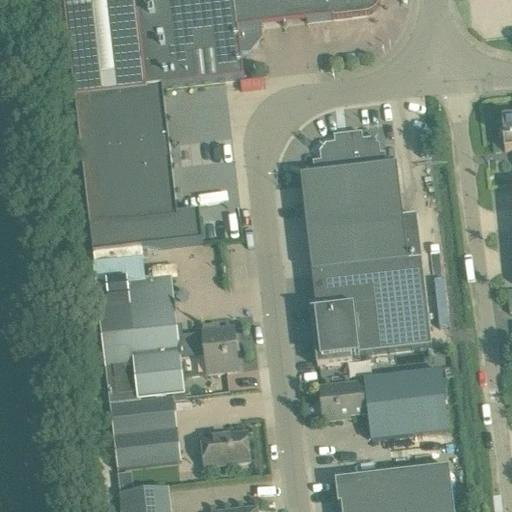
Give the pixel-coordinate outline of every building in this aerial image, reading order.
[(63,0),(76,101),(146,93),(135,0),(63,0)] [(135,0),(146,93),(244,82),(241,56),(250,55),(262,40),(261,30),(381,16),(379,0),(135,0)] [(76,102),(75,102),(90,232),(93,258),(204,246),(200,216),(178,218),(163,92),(76,102)] [(511,122),(503,123),(504,134),(503,134),(505,153),(511,152),(511,122)] [(315,178),(301,180),(318,323),(312,324),(318,369),(352,365),(352,360),(395,355),(371,144),(363,145),(362,135),(334,138),(335,148),(328,149),(323,155),(323,163),(313,164),(315,178)] [(377,149),(371,144),(395,355),(432,350),(417,218),(403,220),(397,168),(387,170),(385,156),(378,157),(377,149)] [(93,258),(93,259),(96,289),(108,389),(110,409),(141,406),(174,402),(185,401),(183,381),(181,361),(185,360),(184,354),(182,338),(181,328),(177,328),(172,280),(207,276),(204,246),(93,258)] [(202,336),(182,338),(184,354),(204,352),(205,358),(207,378),(239,374),(234,331),(218,332),(218,328),(203,330),(203,334),(202,334),(202,336)] [(441,374),(416,377),(417,389),(442,386),(441,374)] [(365,386),(320,391),(324,425),(342,423),(342,420),(369,417),(372,444),(448,435),(442,386),(417,389),(416,377),(365,383),(365,386)] [(141,406),(110,409),(118,473),(181,465),(174,402),(141,406)] [(220,437),(202,439),(205,471),(250,466),(246,436),(220,439),(220,437)] [(454,511),(449,470),(335,484),(338,508),(341,507),(341,511),(454,511)] [(170,511),(168,491),(120,497),(122,511),(170,511)]
